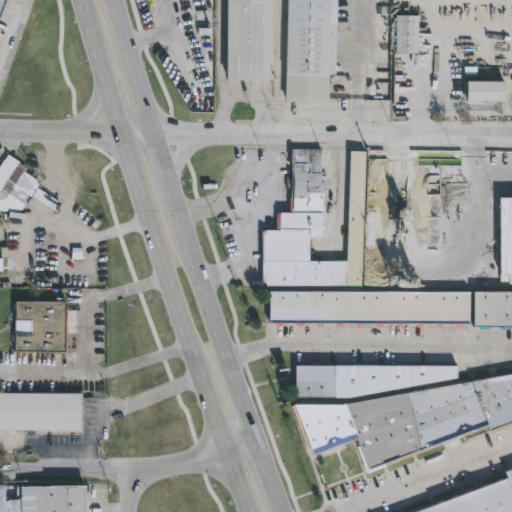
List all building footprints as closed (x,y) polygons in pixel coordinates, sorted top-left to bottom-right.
[(271,0),(271,80),(225,79),(225,0),(271,0)] [(334,0),(333,74),(327,74),(326,101),(285,100),(286,0),(334,0)] [(418,52),(395,52),(396,15),(418,15),(418,52)] [(503,101),(465,101),(465,80),(503,81),(503,101)] [(318,149),(318,175),(324,175),(324,182),(320,182),(318,237),(305,237),(305,260),(343,261),(346,153),(362,153),(358,286),(257,285),(258,230),(275,229),(275,212),(285,212),(285,196),(287,196),(287,149),(318,149)] [(0,159),(12,166),(14,162),(22,167),(20,171),(36,182),(33,186),(56,201),(50,209),(28,194),(27,197),(25,196),(17,211),(0,210),(0,159)] [(511,289),(499,289),(499,198),(511,198),(511,289)] [(428,291),(428,292),(470,292),(470,322),(263,321),(264,290),(428,291)] [(511,326),(473,326),(474,292),(511,291),(511,326)] [(66,321),(66,333),(64,333),(63,352),(13,351),(14,301),(64,302),(63,321),(66,321)] [(427,383),(347,398),(290,397),(291,365),(452,365),(452,378),(427,383)] [(511,419),(485,430),(482,424),(363,468),(352,438),(307,455),(288,406),(341,404),(511,372),(511,419)] [(0,430),(0,393),(76,393),(76,430),(0,430)] [(511,511),(407,511),(462,491),(502,477),(500,471),(511,466),(511,511)] [(83,485),(83,511),(4,511),(4,510),(0,510),(0,497),(15,497),(15,486),(83,485)]
